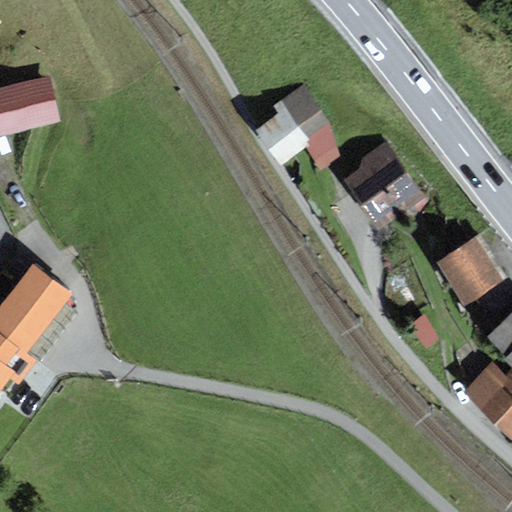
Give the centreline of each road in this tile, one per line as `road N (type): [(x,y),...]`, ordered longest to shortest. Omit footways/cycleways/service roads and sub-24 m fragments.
road 1 (track): [(91,364),(333,414),(449,511)]
road 2 (primary): [(511,207),(345,0)]
road 3 (residential): [(373,314),(511,454)]
